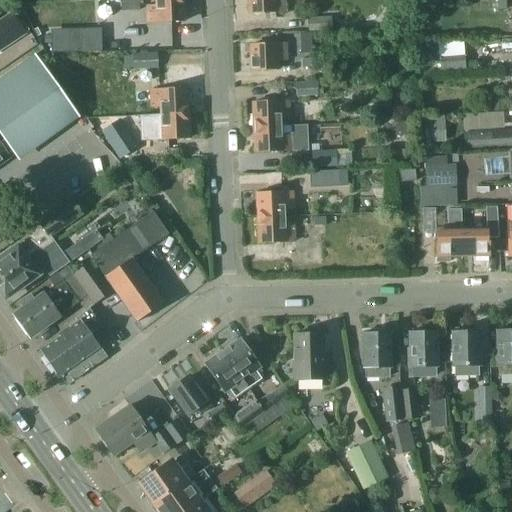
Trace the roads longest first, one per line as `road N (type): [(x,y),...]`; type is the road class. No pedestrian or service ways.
road 1 (residential): [(228,298),(215,0)]
road 2 (residential): [(228,298),(511,291)]
road 3 (residential): [(37,432),(228,298)]
